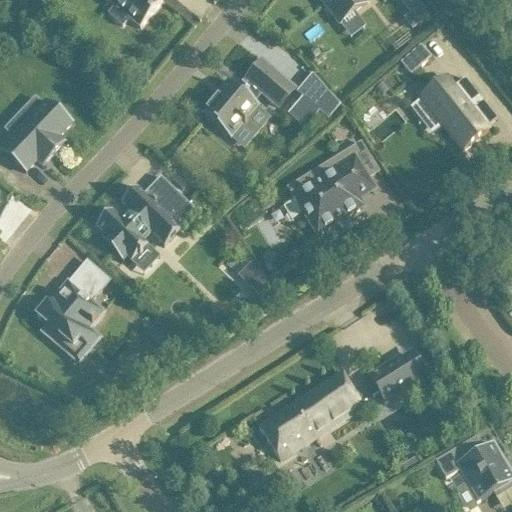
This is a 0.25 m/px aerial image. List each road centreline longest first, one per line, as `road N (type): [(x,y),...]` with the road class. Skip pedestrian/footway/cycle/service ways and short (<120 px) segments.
road 1 (residential): [(241,0),(56,207),(0,283)]
road 2 (unclassified): [(115,437),(418,248)]
road 3 (residential): [(511,372),(418,248)]
road 4 (unclassified): [(0,477),(46,473),(115,437)]
